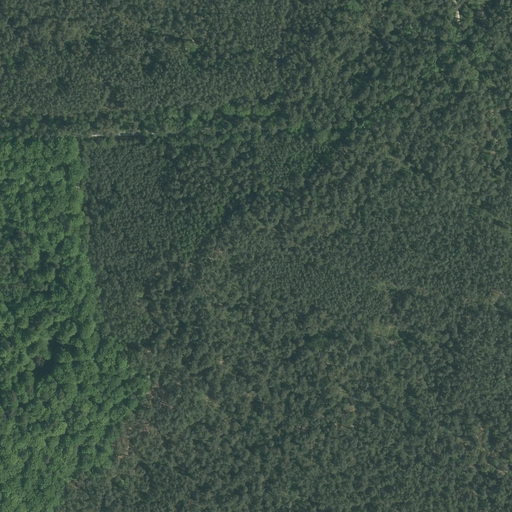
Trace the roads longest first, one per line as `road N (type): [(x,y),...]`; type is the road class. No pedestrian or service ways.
road 1 (track): [(79,135),(342,121),(450,54),(457,42),(452,0)]
road 2 (track): [(0,401),(92,323),(78,231),(79,135)]
